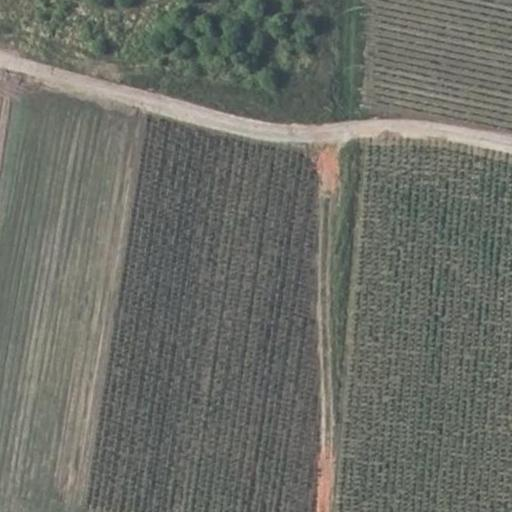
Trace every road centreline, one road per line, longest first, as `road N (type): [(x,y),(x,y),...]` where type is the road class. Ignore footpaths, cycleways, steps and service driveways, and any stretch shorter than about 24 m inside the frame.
road 1 (track): [(0,66),(322,148),(351,135),(416,133),(511,154)]
road 2 (track): [(331,511),(319,326),(322,148)]
road 3 (track): [(322,187),(511,255)]
road 4 (track): [(351,135),(356,0)]
